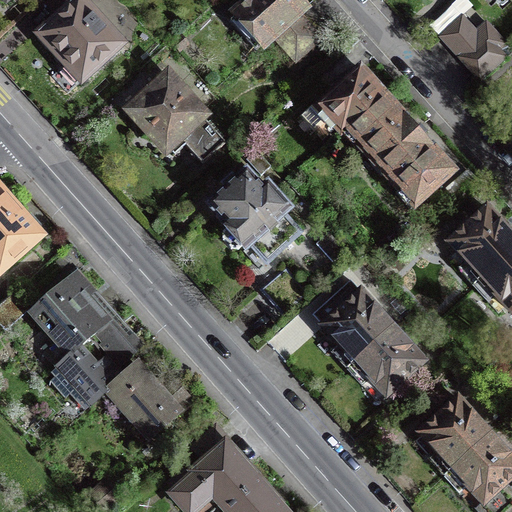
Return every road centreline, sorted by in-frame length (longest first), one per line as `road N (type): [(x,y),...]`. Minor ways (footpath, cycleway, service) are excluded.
road 1 (tertiary): [(357,511),(14,128)]
road 2 (residential): [(348,0),(511,179)]
